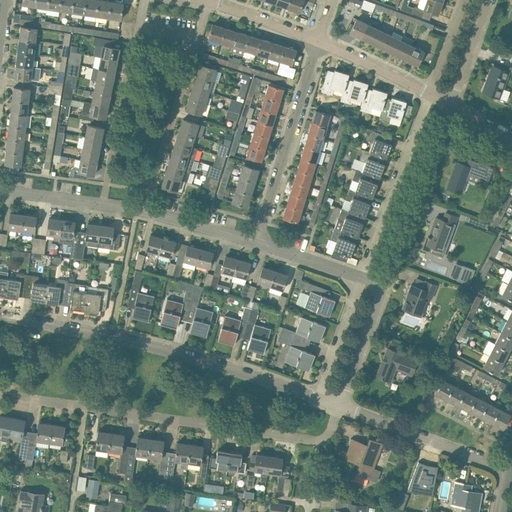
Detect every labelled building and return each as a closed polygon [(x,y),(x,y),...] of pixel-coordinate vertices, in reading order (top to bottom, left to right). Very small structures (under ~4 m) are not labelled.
[(47,8),(48,0),(35,0),(35,6),(47,8)] [(59,10),(60,0),(48,0),(47,8),(59,10)] [(72,12),(73,0),(60,0),(59,10),(72,12)] [(84,14),(85,0),(73,0),(72,12),(84,14)] [(96,16),(98,0),(85,0),(84,14),(96,16)] [(108,17),(111,1),(103,0),(98,0),(96,16),(108,17)] [(289,0),(287,8),(299,12),(303,0),(289,0)] [(360,9),(361,8),(362,4),(363,1),(359,0),(349,0),(349,1),(354,3),(353,6),(360,9)] [(374,8),(376,4),(364,0),(363,0),(363,1),(362,4),(361,8),(372,12),(374,8)] [(403,0),(402,3),(400,9),(412,14),(414,8),(408,6),(409,0),(403,0)] [(438,15),(442,3),(434,0),(427,0),(424,9),(438,15)] [(111,1),(108,17),(121,19),(123,3),(111,1)] [(387,13),(389,9),(376,4),(374,8),(387,13)] [(387,13),(397,17),(399,12),(389,9),(387,13)] [(407,26),(409,21),(410,16),(399,12),(397,17),(395,22),(407,26)] [(409,21),(420,25),(422,21),(410,16),(409,21)] [(350,33),(361,38),(368,24),(356,19),(350,33)] [(434,25),(422,21),(420,25),(432,29),(434,25)] [(208,39),(220,43),(225,28),(213,24),(208,39)] [(379,30),(368,24),(361,38),(372,44),(379,30)] [(21,26),(20,39),(35,41),(37,28),(21,26)] [(110,32),(106,31),(105,36),(118,38),(119,28),(110,27),(110,32)] [(220,43),(232,46),(237,31),(225,28),(220,43)] [(390,35),(379,30),(372,44),(384,49),(390,35)] [(244,50),(248,35),(237,31),(232,46),(244,50)] [(256,53),(260,39),(248,35),(244,50),(256,53)] [(401,40),(390,35),(384,49),(395,54),(401,40)] [(101,57),(117,61),(119,49),(111,47),(113,41),(94,37),(93,44),(103,46),(101,57)] [(34,54),(35,41),(20,39),(18,52),(34,54)] [(268,57),(272,42),(260,39),(256,53),(268,57)] [(401,40),(395,54),(406,60),(413,46),(401,40)] [(284,46),(272,42),(268,57),(279,61),(284,46)] [(296,50),(284,46),(279,61),(292,64),(296,50)] [(413,46),(406,60),(417,65),(424,51),(413,46)] [(68,63),(74,64),(80,65),(82,53),(76,52),(70,51),(68,63)] [(32,67),(34,54),(18,52),(17,65),(32,67)] [(214,62),(216,57),(204,53),(202,58),(214,62)] [(67,59),(61,58),(56,57),(56,62),(60,63),(59,71),(65,71),(67,59)] [(115,72),(117,61),(101,57),(99,69),(115,72)] [(226,65),(228,61),(216,57),(214,62),(226,65)] [(239,64),(228,61),(226,65),(238,69),(239,64)] [(216,69),(200,64),(196,75),(212,80),(217,82),(219,76),(214,74),(216,69)] [(251,68),(239,64),(238,69),(250,72),(251,68)] [(31,80),(32,67),(17,65),(15,78),(31,80)] [(487,80),(482,92),(499,98),(509,72),(494,66),(489,80),(487,80)] [(263,72),(251,68),(250,72),(262,76),(263,72)] [(112,84),(115,72),(99,69),(96,81),(112,84)] [(334,88),(343,91),(346,82),(349,74),(335,69),(333,75),(327,73),(321,91),(332,95),(334,88)] [(275,75),(263,72),(262,76),(274,80),(275,75)] [(240,89),(246,91),(251,76),(243,73),(239,84),(241,84),(240,89)] [(67,75),(65,86),(73,88),(75,76),(73,76),(67,75)] [(208,92),(212,80),(196,75),(193,87),(208,92)] [(287,79),(275,75),(274,80),(286,83),(287,79)] [(249,92),(254,93),(258,94),(262,79),(253,77),(249,92)] [(365,91),(368,83),(354,79),(352,84),(346,82),(343,91),(340,100),(351,104),(352,98),(362,101),(365,91)] [(48,86),(62,89),(63,82),(49,80),(48,86)] [(110,95),(112,84),(96,81),(94,92),(110,95)] [(268,84),(265,96),(280,101),(283,89),(268,84)] [(62,89),(48,86),(47,93),(61,95),(62,89)] [(73,88),(65,86),(63,98),(69,99),(71,99),(73,88)] [(12,101),(28,103),(30,89),(14,87),(12,101)] [(214,93),(208,92),(193,87),(189,98),(205,103),(207,96),(213,98),(214,93)] [(384,100),(385,100),(387,92),(373,88),(371,93),(365,91),(362,101),(359,110),(370,113),(371,107),(381,110),(384,100)] [(246,91),(240,89),(236,100),(243,102),(246,91)] [(108,106),(110,95),(94,92),(92,103),(108,106)] [(245,103),(250,105),(254,93),(249,92),(245,103)] [(261,108),(276,113),(280,101),(265,96),(261,108)] [(390,102),(385,100),(384,100),(381,110),(378,119),(389,122),(391,116),(401,119),(406,101),(392,97),(390,102)] [(69,99),(63,98),(60,114),(67,115),(69,99)] [(201,114),(205,103),(189,98),(186,109),(201,114)] [(243,102),(236,100),(233,112),(239,114),(243,102)] [(26,116),(28,103),(12,101),(11,114),(26,116)] [(105,118),(108,106),(92,103),(84,102),(81,113),(105,118)] [(241,115),(246,117),(250,105),(245,103),(241,115)] [(51,119),(57,120),(59,105),(53,104),(51,119)] [(272,125),(276,113),(261,108),(257,120),(272,125)] [(239,114),(233,112),(227,110),(225,118),(234,121),(231,129),(234,129),(239,114)] [(312,122),(327,127),(330,114),(315,110),(312,122)] [(338,130),(342,131),(347,117),(346,116),(347,114),(344,113),(343,115),(342,115),(338,130)] [(25,130),(26,116),(11,114),(9,128),(25,130)] [(238,127),(243,129),(246,117),(241,115),(238,127)] [(179,130),(195,135),(201,137),(205,126),(183,119),(179,130)] [(269,137),(272,125),(257,120),(254,132),(269,137)] [(323,139),(327,127),(312,122),(308,134),(323,139)] [(85,137),(101,140),(104,128),(88,125),(85,137)] [(234,139),(239,140),(243,129),(238,127),(234,139)] [(23,143),(25,130),(9,128),(7,141),(23,143)] [(382,156),(382,157),(387,159),(392,144),(387,143),(389,136),(370,129),(366,141),(372,143),(369,152),(382,156)] [(176,142),(191,146),(195,135),(179,130),(176,142)] [(338,130),(334,142),(338,143),(342,131),(338,130)] [(254,132),(250,144),(265,148),(269,137),(254,132)] [(227,133),(223,144),(229,146),(232,135),(227,133)] [(319,151),(323,139),(308,134),(304,146),(319,151)] [(101,140),(85,137),(83,148),(99,151),(101,140)] [(239,140),(234,139),(230,154),(235,155),(239,140)] [(23,143),(7,141),(6,155),(22,157),(23,143)] [(191,146),(176,142),(172,153),(194,159),(197,149),(191,147),(191,146)] [(330,154),(335,155),(338,143),(334,142),(330,154)] [(217,154),(225,157),(229,146),(223,144),(221,150),(219,149),(217,154)] [(261,161),(265,148),(250,144),(246,156),(261,161)] [(316,162),(319,151),(304,146),(301,158),(316,162)] [(99,151),(83,148),(81,160),(97,163),(99,151)] [(382,156),(369,152),(363,150),(359,160),(365,162),(362,171),(362,172),(374,176),(379,178),(385,164),(380,162),(382,157),(382,156)] [(194,159),(172,153),(169,164),(190,171),(194,159)] [(213,166),(216,167),(222,169),(225,157),(217,154),(216,154),(213,166)] [(327,166),(331,167),(335,155),(330,154),(327,166)] [(22,157),(6,155),(5,164),(10,164),(9,169),(14,170),(15,165),(21,166),(22,157)] [(301,158),(297,170),(312,174),(316,162),(301,158)] [(94,174),(97,163),(81,160),(76,159),(74,166),(71,169),(69,176),(87,179),(88,173),(94,174)] [(460,194),(468,174),(480,179),(479,184),(486,187),(493,168),(468,159),(466,165),(456,161),(446,188),(460,194)] [(228,160),(224,172),(230,174),(233,161),(228,160)] [(187,182),(190,171),(169,164),(165,175),(181,180),(187,182)] [(239,177),(255,182),(258,169),(243,165),(239,177)] [(331,167),(327,166),(323,177),(328,179),(331,167)] [(210,177),(218,180),(222,169),(216,167),(214,172),(212,171),(210,177)] [(362,172),(362,171),(356,169),(348,189),(355,191),(367,196),(372,198),(377,184),(372,182),(374,176),(362,172)] [(312,174),(297,170),(294,181),(308,186),(312,174)] [(224,172),(220,185),(226,186),(230,174),(224,172)] [(495,172),(492,182),(498,185),(500,185),(503,176),(503,175),(495,172)] [(177,191),(181,180),(165,175),(161,186),(177,191)] [(210,189),(215,190),(218,180),(210,177),(209,183),(211,184),(210,189)] [(251,194),(255,182),(239,177),(236,189),(251,194)] [(319,189),(324,191),(328,179),(323,177),(319,189)] [(290,193),(305,198),(308,186),(294,181),(290,193)] [(226,186),(220,185),(216,197),(222,199),(226,186)] [(247,207),(251,194),(236,189),(232,202),(247,207)] [(320,203),(324,191),(319,189),(316,201),(320,203)] [(367,196),(355,191),(348,189),(344,200),(351,202),(348,211),(360,215),(360,216),(365,217),(370,203),(365,202),(367,196)] [(301,210),(305,198),(290,193),(286,205),(301,210)] [(511,194),(508,193),(503,201),(508,204),(511,197),(511,194)] [(312,213),(317,214),(320,203),(316,201),(312,213)] [(499,209),(504,212),(508,204),(503,201),(499,209)] [(298,222),(301,210),(286,205),(283,217),(298,222)] [(338,219),(334,228),(340,231),(353,235),(358,237),(363,223),(358,221),(360,216),(360,215),(348,211),(341,208),(337,219),(338,219)] [(429,238),(427,245),(432,246),(430,252),(443,257),(454,227),(457,217),(455,216),(445,212),(443,220),(436,217),(431,230),(432,230),(430,236),(428,236),(427,237),(429,238)] [(8,229),(21,230),(23,215),(10,213),(8,229)] [(317,214),(312,213),(309,225),(313,226),(317,214)] [(36,216),(23,215),(21,230),(34,232),(36,216)] [(497,226),(501,218),(495,216),(491,223),(497,226)] [(59,240),(62,220),(49,218),(47,234),(54,235),(53,240),(59,240)] [(70,257),(76,258),(78,244),(72,243),(75,222),(62,220),(59,240),(59,242),(72,244),(70,257)] [(98,247),(100,225),(87,223),(85,243),(87,245),(98,247)] [(113,227),(100,225),(98,247),(118,250),(120,234),(113,233),(113,227)] [(353,235),(340,231),(334,228),(330,239),(336,242),(331,256),(343,261),(345,255),(350,257),(356,243),(351,241),(353,235)] [(146,250),(159,253),(163,238),(150,235),(146,250)] [(34,238),(32,252),(38,253),(40,238),(34,238)] [(46,239),(40,238),(38,253),(40,253),(44,254),(46,239)] [(176,242),(163,238),(159,253),(171,257),(176,242)] [(494,247),(499,250),(503,242),(498,239),(494,247)] [(78,244),(76,258),(83,259),(84,245),(78,244)] [(196,264),(200,249),(188,245),(183,260),(196,264)] [(499,250),(494,247),(490,255),(495,257),(499,250)] [(208,251),(200,249),(196,264),(209,267),(213,252),(208,251)] [(139,254),(135,268),(141,269),(145,255),(139,254)] [(234,274),(238,259),(225,256),(221,271),(234,274)] [(250,263),(238,259),(234,274),(246,278),(250,263)] [(99,262),(98,268),(107,270),(108,263),(99,262)] [(172,278),(176,264),(170,262),(166,276),(172,278)] [(486,262),(482,269),(487,272),(491,265),(486,262)] [(469,284),(475,269),(458,263),(452,278),(469,284)] [(176,264),(172,278),(178,280),(182,266),(176,264)] [(270,286),(275,271),(263,267),(258,282),(270,286)] [(483,281),(487,272),(482,269),(478,278),(483,281)] [(138,292),(143,272),(136,270),(128,303),(135,304),(132,315),(149,319),(154,296),(138,292)] [(275,271),(270,286),(282,290),(287,275),(275,271)] [(19,293),(25,294),(28,275),(17,273),(16,280),(7,278),(4,297),(18,299),(19,293)] [(203,287),(209,289),(213,275),(207,273),(203,287)] [(39,277),(28,275),(25,294),(31,295),(30,300),(44,302),(47,285),(38,283),(39,277)] [(213,275),(209,289),(215,290),(219,276),(213,275)] [(59,299),(65,300),(68,283),(69,281),(57,279),(56,286),(47,285),(44,302),(58,305),(59,299)] [(300,279),(297,287),(309,291),(311,284),(300,279)] [(436,285),(425,281),(422,288),(412,285),(407,299),(406,298),(402,309),(420,315),(429,291),(433,293),(436,285)] [(70,308),(84,310),(87,292),(78,290),(79,284),(68,283),(65,300),(65,302),(71,303),(70,308)] [(189,309),(195,285),(188,283),(183,303),(174,301),(176,294),(169,291),(161,322),(177,326),(182,307),(189,309)] [(246,299),(250,285),(244,283),(240,297),(246,299)] [(511,285),(507,283),(501,294),(511,299),(511,285)] [(189,309),(185,321),(192,323),(190,330),(207,334),(213,311),(197,307),(202,287),(195,285),(189,309)] [(250,285),(246,299),(252,301),(256,287),(250,285)] [(87,292),(84,310),(98,312),(99,307),(106,308),(108,289),(97,287),(96,293),(87,292)] [(311,291),(309,295),(302,292),(300,300),(298,301),(297,302),(298,304),(305,307),(327,315),(333,299),(311,291)] [(280,295),(276,309),(282,311),(287,297),(280,295)] [(477,296),(473,304),(478,306),(482,298),(477,296)] [(478,306),(473,304),(469,311),(474,314),(478,306)] [(238,332),(244,334),(252,308),(244,306),(240,319),(225,315),(218,338),(234,343),(238,332)] [(258,310),(252,308),(244,334),(251,336),(248,347),(264,352),(271,328),(254,324),(258,310)] [(298,323),(300,315),(293,313),(291,321),(298,323)] [(280,334),(297,340),(299,334),(318,341),(324,325),(301,316),(295,332),(282,327),(280,334)] [(465,318),(461,326),(466,329),(470,321),(465,318)] [(511,323),(506,321),(500,332),(511,337),(511,323)] [(460,340),(466,329),(461,326),(455,338),(460,340)] [(509,351),(511,344),(511,337),(500,332),(495,343),(509,351)] [(297,340),(280,334),(277,341),(290,346),(285,361),(307,369),(313,354),(295,347),(297,340)] [(458,344),(454,342),(450,349),(454,352),(458,344)] [(503,362),(509,351),(495,343),(489,355),(503,362)] [(390,381),(395,368),(411,374),(417,359),(387,348),(377,376),(390,381)] [(497,374),(503,362),(489,355),(483,367),(497,374)] [(462,367),(465,363),(456,358),(453,363),(462,367)] [(472,366),(465,363),(462,367),(470,371),(472,366)] [(485,379),(487,374),(479,370),(477,375),(485,379)] [(495,378),(487,374),(485,379),(493,383),(495,378)] [(446,399),(453,385),(441,379),(434,393),(446,399)] [(498,385),(507,390),(509,385),(500,381),(498,385)] [(446,399),(457,405),(464,391),(453,385),(446,399)] [(457,405),(468,411),(476,397),(464,391),(457,405)] [(468,411),(480,417),(487,402),(476,397),(468,411)] [(491,422),(498,408),(487,402),(480,417),(491,422)] [(498,408),(491,422),(503,428),(510,414),(498,408)] [(9,436),(13,418),(0,415),(0,433),(2,434),(1,440),(8,441),(9,435),(9,436)] [(25,420),(13,418),(9,436),(21,438),(25,420)] [(49,442),(52,424),(39,422),(36,440),(49,442)] [(64,426),(52,424),(49,442),(62,444),(64,426)] [(109,451),(111,432),(98,431),(95,449),(109,451)] [(124,434),(111,432),(109,451),(121,452),(124,434)] [(148,456),(151,438),(138,436),(135,455),(148,456)] [(163,440),(151,438),(148,456),(161,458),(163,440)] [(366,484),(378,453),(382,443),(369,438),(367,444),(352,439),(345,458),(356,462),(355,467),(358,468),(353,479),(366,484)] [(187,468),(187,463),(190,444),(177,442),(174,461),(181,462),(180,467),(187,468)] [(26,459),(28,445),(21,444),(19,458),(26,459)] [(190,444),(187,463),(200,464),(198,477),(205,478),(209,455),(202,454),(203,446),(190,444)] [(28,445),(26,459),(33,460),(35,446),(28,445)] [(68,451),(64,450),(61,450),(59,462),(66,463),(68,451)] [(227,470),(229,452),(217,450),(216,458),(210,457),(209,467),(227,470)] [(229,452),(227,470),(229,470),(228,474),(234,475),(234,471),(245,472),(246,462),(241,461),(242,453),(229,452)] [(93,469),(95,455),(88,454),(86,468),(93,469)] [(265,481),(267,472),(269,456),(256,454),(254,470),(261,471),(260,481),(265,481)] [(282,458),(269,456),(267,472),(279,474),(277,490),(283,491),(285,478),(287,478),(289,467),(281,465),(282,458)] [(410,458),(403,456),(399,468),(405,471),(410,458)] [(125,473),(127,460),(120,459),(118,472),(125,473)] [(134,461),(127,460),(125,473),(124,480),(131,481),(134,461)] [(418,461),(407,489),(431,493),(431,496),(432,496),(438,467),(436,466),(436,468),(426,466),(419,463),(419,462),(418,461)] [(165,479),(167,465),(160,464),(158,478),(165,479)] [(174,466),(167,465),(165,479),(172,480),(174,466)] [(13,473),(22,475),(23,467),(14,466),(13,473)] [(246,485),(252,486),(254,474),(248,472),(246,485)] [(85,490),(86,477),(79,476),(77,489),(85,490)] [(88,478),(87,496),(98,497),(99,479),(88,478)] [(468,484),(454,481),(450,504),(466,507),(465,511),(478,511),(482,492),(467,490),(468,484)] [(203,492),(223,494),(224,487),(204,484),(203,492)] [(20,491),(19,501),(17,511),(25,511),(28,511),(48,511),(49,505),(43,505),(45,495),(20,491)] [(400,493),(400,491),(399,491),(393,508),(403,510),(403,509),(402,509),(407,495),(400,493)] [(192,505),(194,493),(186,492),(184,504),(192,505)] [(109,506),(105,505),(95,504),(94,511),(120,511),(122,504),(125,504),(126,496),(110,494),(109,506)] [(170,496),(168,508),(179,510),(181,497),(170,496)] [(271,502),(269,511),(283,511),(285,504),(271,502)] [(366,511),(368,506),(348,503),(347,511),(335,510),(335,511),(366,511)]
